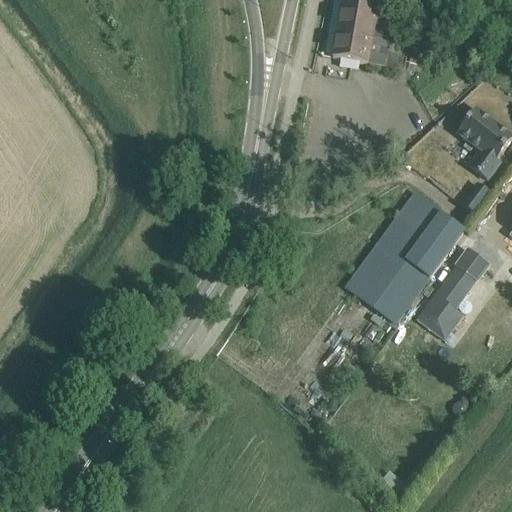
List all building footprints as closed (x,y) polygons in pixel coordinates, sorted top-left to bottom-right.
[(385,28),(388,14),(376,11),(378,0),(342,0),(332,60),(403,72),(405,60),(387,57),(392,30),(385,28)] [(408,73),(425,76),(427,64),(410,61),(408,73)] [(466,120),(457,132),(460,134),(458,137),(480,154),(469,169),(487,183),(499,166),(495,163),(511,140),(511,139),(476,112),(469,122),(466,120)] [(477,186),(461,207),(475,218),(491,196),(477,186)] [(414,196),(345,290),(376,313),(387,321),(395,327),(465,233),(414,196)] [(462,262),(417,323),(445,344),(462,319),(455,313),(484,273),(488,267),(469,253),(467,254),(462,262)]
